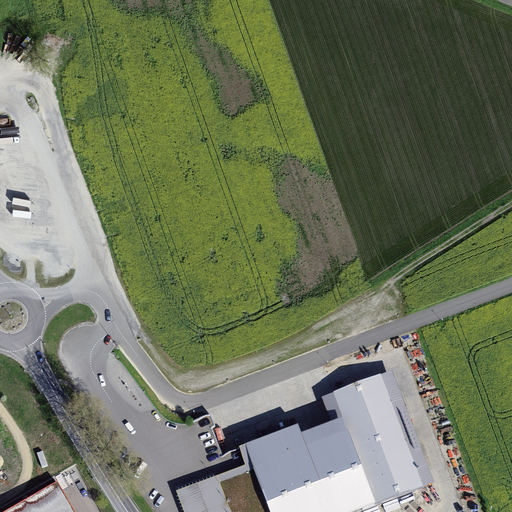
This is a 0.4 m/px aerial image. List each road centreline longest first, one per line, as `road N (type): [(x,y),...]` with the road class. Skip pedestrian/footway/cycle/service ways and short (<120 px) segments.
road 1 (track): [(511,203),(314,327),(179,381),(116,289),(44,121),(0,93)]
road 2 (unclassified): [(511,285),(197,402),(168,393),(116,327)]
road 3 (unclassified): [(116,327),(93,347),(91,370),(162,482)]
road 4 (secondary): [(37,365),(128,511)]
